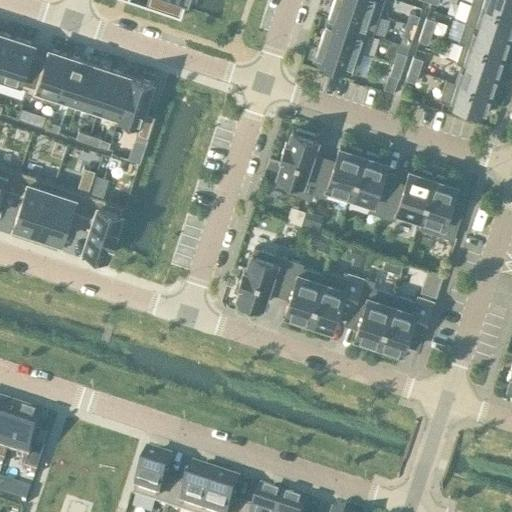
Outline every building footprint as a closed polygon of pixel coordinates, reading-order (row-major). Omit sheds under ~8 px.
[(146,0),(145,5),(180,16),(183,8),(186,0),(188,1),(188,0),(146,0)] [(372,34),(379,14),(370,11),(336,0),(333,0),(327,18),(369,32),(368,33),(372,34)] [(336,0),(370,11),(379,14),(383,0),(336,0)] [(511,0),(471,0),(471,2),(511,15),(511,0)] [(511,30),(511,15),(471,2),(465,21),(510,36),(511,30)] [(415,26),(419,15),(410,11),(406,23),(415,26)] [(435,20),(426,17),(422,28),(431,31),(435,20)] [(362,52),(368,33),(369,32),(327,18),(321,38),(362,52)] [(504,55),(510,36),(465,21),(458,41),(462,43),(462,42),(504,55)] [(412,38),(415,26),(406,23),(402,35),(412,38)] [(428,43),(431,31),(422,28),(418,40),(428,43)] [(0,31),(0,71),(12,35),(0,31)] [(12,35),(0,71),(0,79),(26,88),(25,92),(26,92),(38,54),(30,51),(33,42),(12,35)] [(356,72),(362,52),(321,38),(314,58),(356,72)] [(462,42),(462,43),(455,62),(461,64),(461,63),(497,75),(504,55),(462,42)] [(38,54),(26,92),(55,102),(70,54),(49,47),(46,57),(38,54)] [(403,65),(406,53),(397,50),(393,62),(403,65)] [(70,54),(55,102),(56,102),(58,94),(78,100),(91,61),(70,54)] [(423,59),(413,55),(409,67),(419,70),(423,59)] [(91,61),(78,100),(98,107),(96,111),(97,111),(111,68),(91,61)] [(399,77),(403,65),(393,62),(389,73),(399,77)] [(461,63),(461,64),(455,81),(455,82),(491,94),(497,75),(461,63)] [(415,82),(419,70),(409,67),(405,79),(415,82)] [(111,68),(97,111),(117,118),(115,122),(116,122),(132,75),(111,68)] [(132,75),(116,122),(137,129),(136,133),(147,137),(155,114),(144,110),(153,82),(132,75)] [(484,114),(491,94),(455,82),(455,81),(446,78),(439,99),(451,103),(450,107),(463,111),(464,108),(484,114)] [(37,116),(35,124),(46,128),(49,120),(37,116)] [(49,120),(46,128),(58,131),(60,124),(49,120)] [(309,162),(317,138),(314,137),(315,134),(297,128),(296,131),(292,130),(288,142),(285,141),(280,156),(283,157),(278,174),(281,175),(278,184),(298,191),(297,193),(311,197),(313,191),(312,191),(320,166),(309,162)] [(78,130),(76,137),(87,141),(90,134),(78,130)] [(90,134),(87,141),(98,145),(101,137),(90,134)] [(348,198),(363,153),(361,153),(362,150),(344,144),(343,147),(339,145),(331,170),(320,166),(312,191),(313,191),(324,195),(326,191),(348,198)] [(379,185),(387,161),(383,160),(384,157),(366,151),(365,154),(363,153),(348,198),(370,206),(369,210),(382,214),(390,189),(379,185)] [(0,162),(0,189),(12,192),(19,169),(0,162)] [(418,222),(433,176),(431,176),(432,173),(414,167),(413,170),(409,169),(401,193),(390,189),(382,214),(394,218),(396,214),(417,221),(418,222)] [(19,169),(12,192),(23,196),(14,224),(21,227),(20,230),(36,235),(54,181),(19,169)] [(449,209),(457,184),(453,183),(454,180),(436,174),(435,177),(433,176),(418,222),(417,221),(416,225),(452,237),(461,213),(449,209)] [(54,181),(36,235),(52,240),(53,237),(61,240),(70,212),(81,215),(89,192),(54,181)] [(89,192),(81,215),(93,219),(83,247),(88,249),(87,252),(102,257),(103,254),(108,255),(125,204),(89,192)] [(342,226),(339,235),(348,239),(350,233),(347,228),(342,226)] [(314,231),(311,242),(318,244),(321,233),(314,231)] [(281,284),(289,259),(254,247),(246,269),(243,268),(239,283),(242,284),(237,296),(241,297),(240,300),(258,306),(259,303),(262,304),(270,280),(281,284)] [(323,274),(322,274),(301,266),(302,263),(289,259),(281,284),(292,287),(284,312),(288,313),(287,316),(305,322),(306,319),(308,319),(323,274)] [(359,282),(360,282),(362,277),(349,272),(347,278),(323,270),(322,274),(323,274),(308,319),(310,320),(309,323),(327,329),(328,326),(332,327),(339,305),(350,309),(359,282)] [(430,270),(427,277),(439,281),(441,274),(430,270)] [(378,343),(394,294),(360,282),(359,282),(350,309),(362,313),(354,335),(358,336),(357,339),(375,345),(376,342),(378,343)] [(417,301),(394,294),(378,343),(380,343),(379,346),(397,352),(398,349),(402,350),(409,328),(421,332),(432,300),(419,295),(417,301)] [(0,404),(0,462),(3,463),(20,413),(11,410),(11,408),(0,404)] [(20,413),(3,463),(4,463),(7,454),(27,461),(24,470),(36,474),(44,450),(32,447),(41,420),(20,413)] [(168,509),(176,484),(165,480),(171,463),(148,455),(133,497),(168,509)] [(178,511),(204,511),(216,478),(193,470),(187,488),(176,484),(168,509),(178,511)] [(241,511),(244,506),(232,503),(238,485),(216,478),(204,511),(241,511)] [(20,486),(15,499),(26,503),(30,490),(20,486)] [(279,511),(283,500),(261,492),(255,510),(244,506),(241,511),(279,511)] [(304,511),(306,507),(283,500),(279,511),(304,511)]
